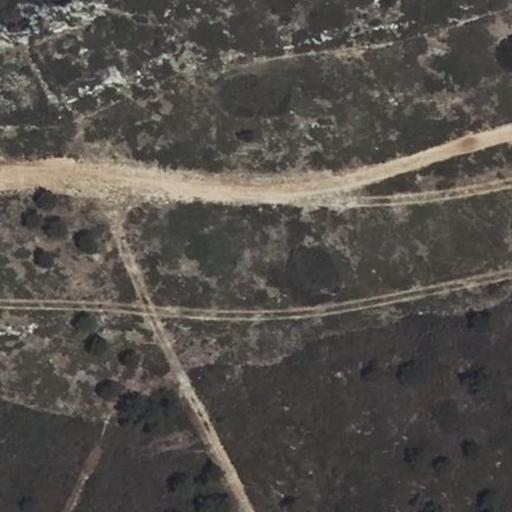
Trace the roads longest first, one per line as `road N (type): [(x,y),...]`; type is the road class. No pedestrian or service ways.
road 1 (track): [(511,128),(360,170),(215,194),(0,154)]
road 2 (track): [(99,169),(116,233),(252,511)]
